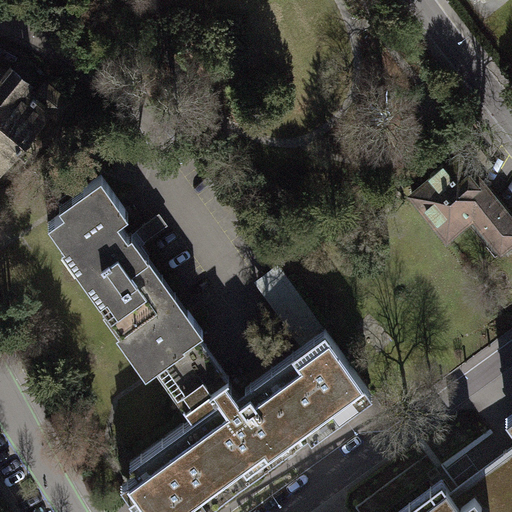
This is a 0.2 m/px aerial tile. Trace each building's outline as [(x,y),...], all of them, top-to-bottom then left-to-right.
[(0,69),(0,166),(48,108),(33,95),(26,90),(31,84),(10,66),(4,73),(0,69)] [(33,95),(48,108),(57,116),(69,101),(45,81),(33,95)] [(475,140),(408,194),(449,244),(475,223),(503,257),(511,249),(511,212),(481,175),(494,164),(475,140)] [(101,173),(72,195),(76,201),(47,222),(64,245),(66,244),(80,263),(75,267),(106,309),(108,308),(122,327),(117,331),(132,352),(130,355),(144,375),(155,367),(198,336),(204,331),(188,309),(186,310),(146,256),(149,254),(131,229),(128,232),(115,215),(126,207),(101,173)] [(280,262),(258,278),(288,321),(311,305),(280,262)] [(136,470),(119,482),(141,511),(198,511),(308,433),(311,437),(373,392),(325,327),(245,386),(250,392),(243,397),(198,336),(155,367),(191,415),(129,460),(136,470)] [(511,511),(511,455),(506,448),(451,488),(442,476),(393,511),(372,511),(371,511),(511,511)]
